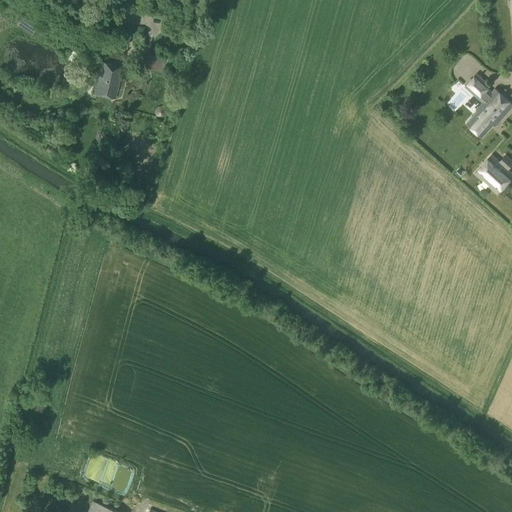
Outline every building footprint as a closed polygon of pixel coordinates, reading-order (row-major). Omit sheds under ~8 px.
[(163,73),(167,57),(146,53),(143,69),(163,73)] [(115,99),(123,68),(101,63),(93,94),(115,99)] [(491,95),(487,91),(491,87),(477,75),(466,88),(483,103),(477,111),(478,112),(467,124),(483,138),(494,126),(495,127),(511,108),(511,104),(496,89),(491,95)] [(504,154),(500,157),(507,165),(511,162),(504,154)] [(506,170),(500,164),(501,163),(493,156),(476,175),(484,182),(485,181),(491,186),(490,187),(498,195),(511,179),(511,173),(507,168),(506,170)] [(94,468),(96,477),(104,476),(103,467),(94,468)] [(116,511),(92,502),(87,511),(116,511)]
